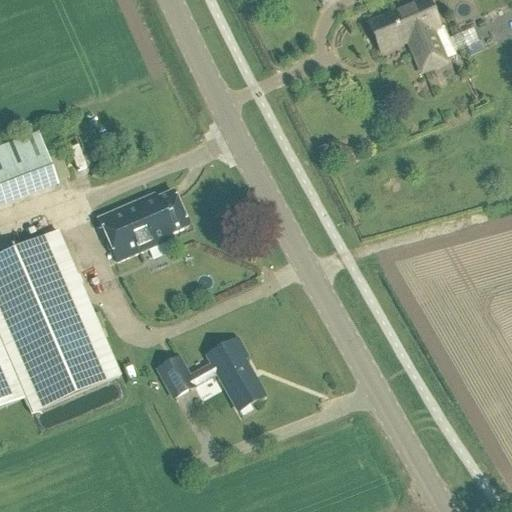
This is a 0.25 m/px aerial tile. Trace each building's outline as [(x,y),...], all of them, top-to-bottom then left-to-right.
[(410,45),(424,77),(448,67),(431,26),(438,23),(429,3),(371,28),(383,57),(410,45)] [(0,152),(0,212),(56,191),(36,139),(0,152)] [(74,145),(84,174),(96,170),(85,141),(74,145)] [(97,217),(116,261),(172,237),(170,233),(188,225),(172,190),(148,200),(146,196),(97,217)] [(58,237),(0,262),(0,413),(26,402),(33,417),(120,378),(58,237)] [(219,379),(240,416),(266,402),(242,360),(248,357),(241,345),(210,362),(214,371),(192,384),(181,364),(160,376),(175,404),(219,379)]
